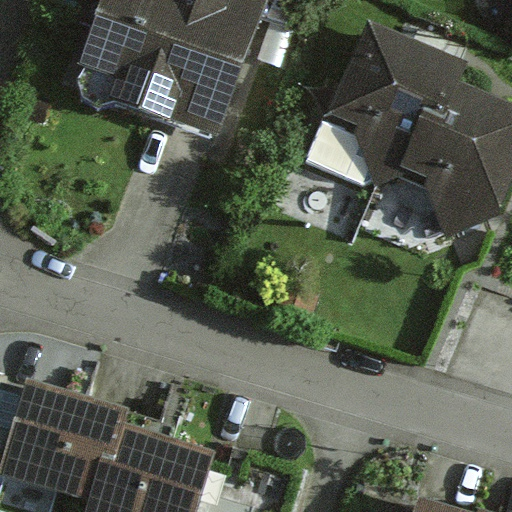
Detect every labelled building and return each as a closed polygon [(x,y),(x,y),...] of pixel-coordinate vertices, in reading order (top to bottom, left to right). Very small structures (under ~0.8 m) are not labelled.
[(118,104),(215,135),(255,11),(219,0),(115,0),(93,69),(126,79),(118,104)] [(451,94),(459,72),(366,39),(324,153),(382,174),(404,115),(439,128),(451,94)] [(498,218),(511,178),(511,115),(451,94),(439,128),(404,115),(382,174),(402,181),(427,190),(453,236),(498,218)] [(111,473),(119,443),(124,425),(31,400),(8,483),(92,506),(102,471),(111,473)] [(195,511),(208,467),(119,443),(111,473),(102,471),(92,506),(90,511),(195,511)]
